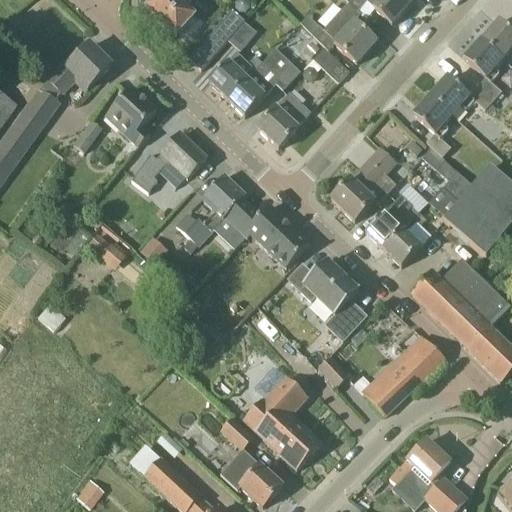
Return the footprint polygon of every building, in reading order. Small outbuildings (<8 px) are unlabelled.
[(176,38),(193,19),(183,10),(191,0),(154,0),(155,1),(146,11),(156,20),(154,22),(164,31),(166,29),(176,38)] [(342,0),(357,14),(365,5),(391,29),(414,4),(409,0),(342,0)] [(344,11),(332,24),(323,34),(310,21),(303,29),(324,50),(322,52),(327,56),(334,48),(356,68),(376,45),(354,26),(357,23),(344,11)] [(231,14),(189,62),(201,74),(227,43),(244,25),(231,14)] [(511,36),(499,24),(481,44),(502,64),(511,53),(511,36)] [(240,54),(256,36),(244,25),(227,43),(240,54)] [(481,44),(464,63),(485,82),(477,91),(494,105),(501,98),(491,88),(499,78),(493,73),(502,64),(481,44)] [(314,45),(301,55),(307,64),(320,54),(314,45)] [(87,93),(110,70),(89,49),(67,70),(64,67),(48,84),(39,93),(0,148),(0,187),(59,106),(55,103),(60,97),(62,98),(76,83),(87,93)] [(300,76),(276,52),(262,67),(259,64),(224,101),(245,121),(276,89),(282,95),(300,76)] [(327,56),(322,52),(312,63),(324,74),(338,87),(349,76),(334,62),(327,56)] [(247,67),(237,57),(209,86),(224,101),(259,64),(255,59),(247,67)] [(448,81),(431,100),(452,120),(461,109),(467,114),(475,105),(485,115),(486,114),(494,105),(477,91),(470,100),(448,81)] [(139,152),(151,140),(141,131),(157,116),(132,92),(105,121),(139,152)] [(0,131),(16,108),(0,96),(0,131)] [(279,153),(298,132),(297,131),(311,117),(300,107),(288,97),(257,132),(279,153)] [(444,129),(452,120),(431,100),(413,119),(435,139),(427,148),(442,162),(449,154),(450,153),(440,144),(449,133),(444,129)] [(84,157),(102,132),(91,124),(73,149),(84,157)] [(189,182),(206,164),(180,138),(157,162),(151,157),(132,185),(148,197),(156,186),(152,183),(166,168),(182,184),(186,180),(189,182)] [(377,207),(381,203),(395,188),(396,187),(385,176),(393,167),(379,154),(331,204),(355,226),(374,205),(377,207)] [(457,176),(442,163),(434,172),(448,185),(457,176)] [(492,165),(471,190),(458,206),(445,221),(444,222),(488,259),(511,229),(511,182),(504,176),(492,165)] [(458,206),(471,190),(457,176),(448,185),(443,191),(458,206)] [(247,243),(250,239),(228,218),(242,204),(245,200),(224,180),(203,202),(216,215),(205,227),(202,224),(200,227),(189,217),(177,230),(198,250),(225,222),(234,231),(247,243)] [(386,214),(365,236),(383,253),(417,216),(400,199),(386,214)] [(260,220),(242,204),(228,218),(250,239),(251,239),(286,272),(309,248),(269,210),(260,220)] [(417,216),(383,253),(401,271),(422,248),(410,236),(415,231),(417,233),(426,224),(417,216)] [(97,258),(113,272),(125,258),(109,244),(97,258)] [(146,249),(140,256),(153,268),(159,261),(146,249)] [(511,312),(511,311),(466,264),(445,284),(437,276),(411,300),(500,386),(511,374),(511,354),(492,334),(511,312)] [(289,284),(310,305),(314,300),(334,319),(335,320),(359,295),(358,294),(357,294),(327,266),(328,265),(327,265),(313,279),(303,270),(289,284)] [(335,320),(325,331),(341,346),(365,320),(349,305),(335,320)] [(47,307),(36,321),(53,334),(63,320),(47,307)] [(365,401),(370,406),(384,421),(444,363),(423,342),(362,398),(365,401)] [(329,358),(316,370),(335,390),(348,377),(329,358)] [(297,474),(321,448),(291,420),(307,402),(285,381),(264,403),(263,401),(244,422),(297,474)] [(232,423),(221,435),(227,441),(242,455),(243,454),(253,443),(238,429),(232,423)] [(440,477),(450,467),(426,444),(389,483),(396,490),(392,494),(411,511),(417,511),(426,502),(425,501),(445,481),(440,477)] [(147,451),(130,469),(142,479),(158,461),(147,451)] [(259,469),(245,457),(223,481),(239,495),(241,493),(262,511),(283,490),(259,469)] [(161,464),(158,461),(142,479),(144,482),(178,511),(203,511),(199,508),(204,503),(161,464)] [(436,511),(459,511),(468,503),(445,481),(425,501),(426,502),(436,511)] [(88,511),(91,511),(103,496),(90,484),(76,502),(88,511)] [(511,484),(500,496),(511,511),(511,484)]
